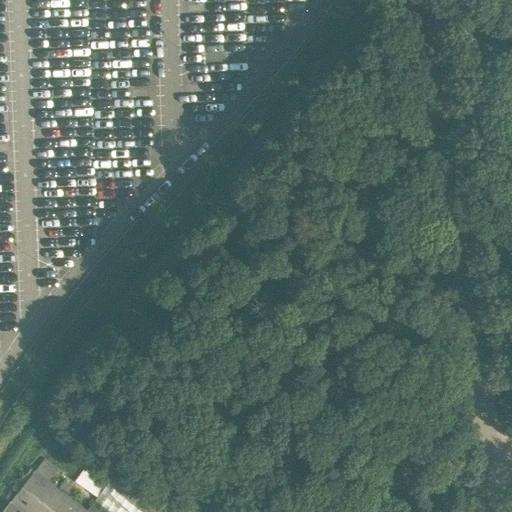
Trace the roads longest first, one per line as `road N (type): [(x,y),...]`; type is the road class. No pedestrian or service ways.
road 1 (unclassified): [(479,511),(489,446),(422,0)]
road 2 (unknown): [(188,0),(194,150)]
